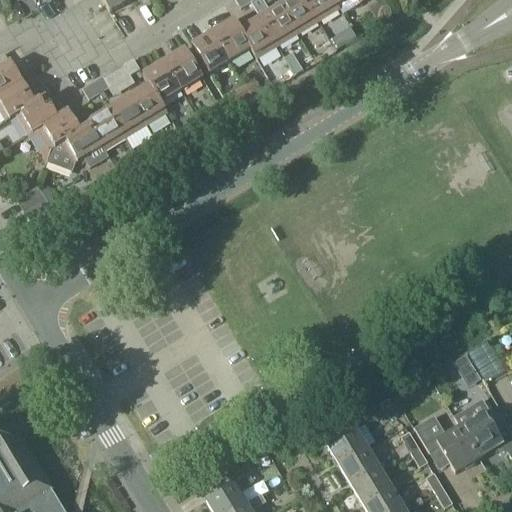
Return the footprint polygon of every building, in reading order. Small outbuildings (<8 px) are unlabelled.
[(128,0),(98,0),(108,15),(129,2),(128,0)] [(250,5),(246,0),(233,0),(239,11),(250,5)] [(303,0),(292,0),(280,8),(298,38),(319,25),(303,0)] [(303,0),(319,25),(339,13),(336,8),(336,9),(330,0),(303,0)] [(330,0),(336,9),(336,8),(349,0),(355,0),(359,6),(368,0),(330,0)] [(280,8),(259,20),(277,50),(298,38),(280,8)] [(259,20),(239,32),(238,32),(251,52),(250,53),(256,63),(277,50),(259,20)] [(233,22),(211,35),(230,65),(250,53),(251,52),(238,32),(239,32),(233,22)] [(343,35),(350,45),(356,41),(349,31),(343,35)] [(204,69),(209,77),(230,65),(211,35),(191,47),(204,69)] [(184,52),(162,65),(180,95),(201,82),(184,52)] [(10,63),(8,64),(4,56),(0,58),(0,98),(23,84),(10,63)] [(319,58),(313,61),(316,66),(316,67),(322,63),(322,62),(319,58)] [(131,62),(121,69),(128,79),(138,73),(131,62)] [(180,95),(162,65),(141,78),(147,88),(148,87),(160,107),(161,106),(180,95)] [(294,78),(295,77),(302,73),(298,66),(290,71),(294,78)] [(289,72),(281,77),(285,83),(293,78),(289,72)] [(102,80),(92,86),(98,97),(108,91),(102,80)] [(243,88),(250,98),(260,92),(254,81),(243,88)] [(35,105),(23,84),(0,98),(0,116),(5,124),(15,118),(15,117),(35,105)] [(98,97),(92,86),(81,93),(88,104),(98,97)] [(160,107),(148,87),(147,88),(127,100),(145,130),(168,116),(161,106),(160,107)] [(229,110),(240,104),(250,98),(243,88),(234,93),(223,100),(229,110)] [(46,98),(35,105),(15,117),(15,118),(27,138),(28,138),(58,119),(46,98)] [(145,130),(127,100),(107,112),(125,142),(145,130)] [(194,117),(201,128),(211,121),(205,111),(194,117)] [(125,142),(107,112),(86,125),(88,128),(89,129),(102,150),(101,151),(104,155),(125,142)] [(58,119),(28,138),(45,167),(50,153),(61,147),(61,146),(80,134),(67,113),(58,119)] [(201,128),(194,117),(185,123),(192,133),(201,128)] [(74,168),(84,162),(90,171),(107,161),(104,155),(101,151),(102,150),(89,129),(88,128),(80,134),(61,146),(61,147),(50,153),(45,167),(46,167),(47,165),(71,174),(74,168)] [(122,185),(114,171),(107,175),(104,185),(108,192),(122,185)] [(37,189),(16,202),(23,213),(44,200),(40,195),(37,189)] [(44,200),(23,213),(29,224),(50,211),(59,206),(49,190),(40,195),(44,200)] [(397,418),(388,402),(380,407),(383,411),(378,414),(384,426),(389,423),(397,418)] [(479,463),(502,448),(511,464),(511,439),(506,430),(496,436),(490,426),(492,420),(483,405),(454,422),(460,432),(459,433),(479,463)] [(479,463),(459,433),(446,440),(434,420),(414,432),(429,457),(439,451),(455,477),(479,463)] [(88,437),(81,424),(76,427),(84,440),(88,437)] [(339,473),(369,454),(356,432),(326,451),(339,473)] [(411,456),(418,452),(409,437),(402,441),(411,456)] [(0,511),(62,511),(32,463),(22,445),(0,440),(0,511)] [(427,467),(418,452),(411,456),(420,472),(427,467)] [(382,474),(369,454),(339,473),(352,493),(382,474)] [(382,474),(352,493),(363,511),(365,511),(394,495),(382,474)] [(254,485),(249,477),(205,505),(209,511),(240,511),(248,507),(247,506),(240,493),(254,485)] [(435,497),(444,492),(434,477),(426,482),(435,497)] [(445,511),(453,508),(444,492),(435,497),(443,511),(445,511)] [(404,511),(394,495),(365,511),(404,511)] [(248,507),(240,511),(255,511),(266,505),(261,497),(247,506),(248,507)]
